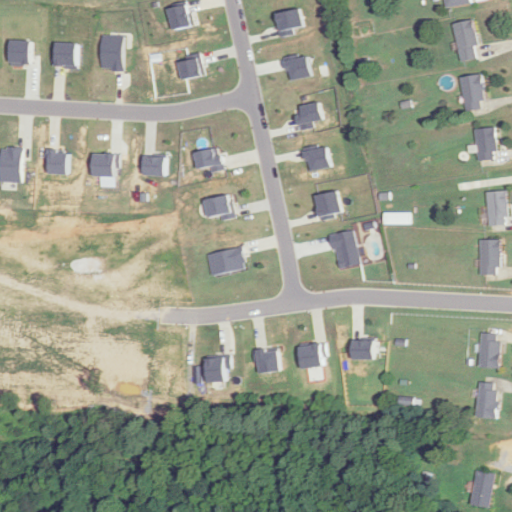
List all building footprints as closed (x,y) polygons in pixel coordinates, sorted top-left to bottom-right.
[(444,0),(446,9),(472,5),(471,0),(444,0)] [(464,63),(484,59),(476,21),(456,25),(464,63)] [(489,110),(486,76),(465,78),(468,112),(489,110)] [(479,130),(480,162),(501,161),(499,129),(479,130)] [(491,193),(491,227),(511,227),(511,193),(491,193)] [(504,276),(504,240),(484,240),(484,276),(504,276)] [(504,334),(484,334),(484,369),(504,369),(504,334)] [(502,419),(503,387),(482,386),(481,418),(502,419)] [(498,474),(479,473),(476,507),(494,508),(498,474)]
